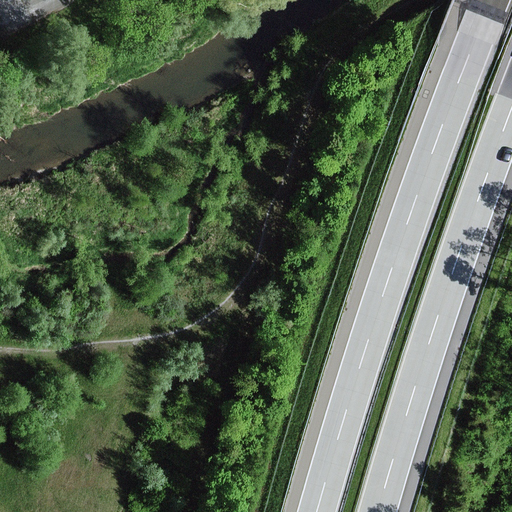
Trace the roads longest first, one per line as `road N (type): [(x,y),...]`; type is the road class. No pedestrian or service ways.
road 1 (motorway): [(490,0),(424,171),(317,511)]
road 2 (motorway): [(377,511),(511,111)]
road 3 (track): [(286,236),(334,107),(405,21),(437,0)]
